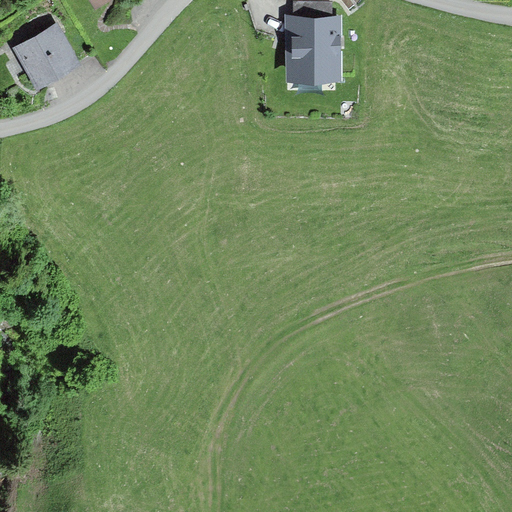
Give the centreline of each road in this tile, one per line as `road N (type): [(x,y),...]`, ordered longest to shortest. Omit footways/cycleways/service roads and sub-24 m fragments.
road 1 (track): [(215,511),(213,411),(312,308),(511,270)]
road 2 (unclassified): [(0,130),(91,95),(181,0)]
